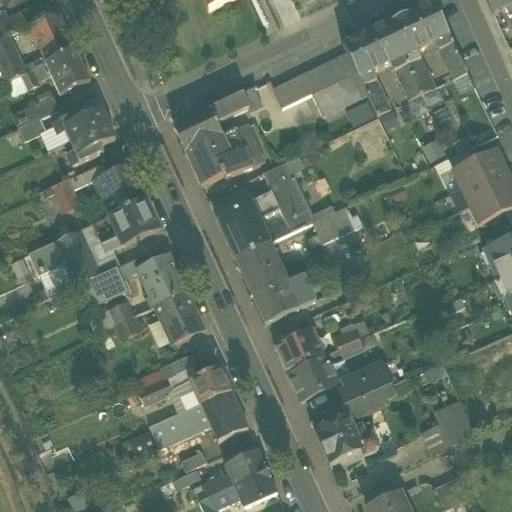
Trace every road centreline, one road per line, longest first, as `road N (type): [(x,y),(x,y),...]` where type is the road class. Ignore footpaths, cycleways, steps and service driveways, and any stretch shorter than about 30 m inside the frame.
road 1 (secondary): [(316,511),(133,122)]
road 2 (residential): [(385,0),(133,122)]
road 3 (secondary): [(133,122),(77,0)]
road 4 (residential): [(52,511),(0,396)]
